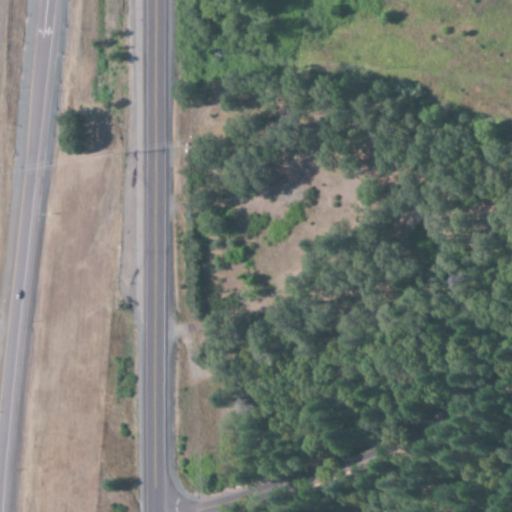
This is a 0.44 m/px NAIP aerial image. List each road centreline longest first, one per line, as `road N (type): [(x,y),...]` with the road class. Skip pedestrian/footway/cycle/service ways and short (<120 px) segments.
road 1 (motorway): [(11,511),(49,0)]
road 2 (tertiary): [(156,0),(162,511)]
road 3 (tertiary): [(203,511),(325,466),(511,375)]
